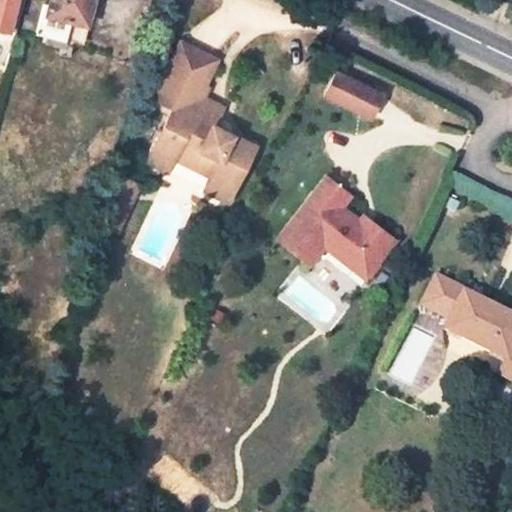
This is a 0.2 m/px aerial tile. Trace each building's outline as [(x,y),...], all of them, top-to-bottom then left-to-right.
[(0,0),(0,28),(8,31),(16,0),(0,0)] [(47,7),(49,0),(31,0),(28,13),(25,12),(21,28),(35,32),(42,5),(47,7)] [(93,0),(49,0),(47,7),(46,15),(82,24),(86,7),(91,8),(93,0)] [(42,5),(35,32),(81,44),(86,25),(82,24),(46,15),(47,7),(42,5)] [(82,24),(86,25),(91,8),(86,7),(82,24)] [(218,57),(181,39),(154,95),(173,105),(150,149),(170,160),(174,151),(210,170),(204,183),(229,196),(257,143),(232,130),(230,134),(213,124),(222,105),(202,95),(207,85),(204,83),(218,57)] [(382,93),(337,71),(326,93),(370,116),(382,93)] [(135,172),(115,166),(112,177),(132,182),(135,172)] [(333,176),(278,241),(313,267),(327,249),(358,275),(365,266),(376,274),(402,244),(381,227),(376,231),(346,207),(356,195),(333,176)] [(132,182),(112,177),(102,215),(122,220),(132,182)] [(490,213),(511,220),(511,203),(496,197),(490,213)] [(376,274),(365,266),(358,275),(368,284),(376,274)] [(511,315),(462,290),(461,292),(433,279),(420,305),(449,320),(445,331),(509,361),(511,354),(511,315)] [(511,382),(511,354),(509,361),(502,377),(511,382)]
